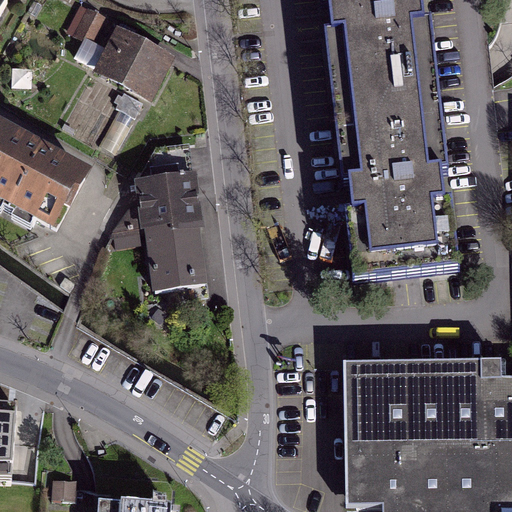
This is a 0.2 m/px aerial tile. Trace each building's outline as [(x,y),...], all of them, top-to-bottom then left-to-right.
[(0,0),(0,21),(9,5),(0,0)] [(333,119),(441,107),(428,0),(319,0),(321,16),(333,119)] [(173,65),(123,40),(102,81),(152,106),(173,65)] [(441,107),(333,119),(342,192),(353,289),(461,277),(441,107)] [(0,201),(60,232),(85,183),(0,138),(0,201)] [(198,221),(190,149),(158,152),(140,191),(152,295),(206,289),(198,221)] [(502,368),(345,370),(347,511),(382,511),(511,511),(511,386),(502,387),(502,368)] [(15,511),(18,466),(0,465),(0,511),(15,511)]
